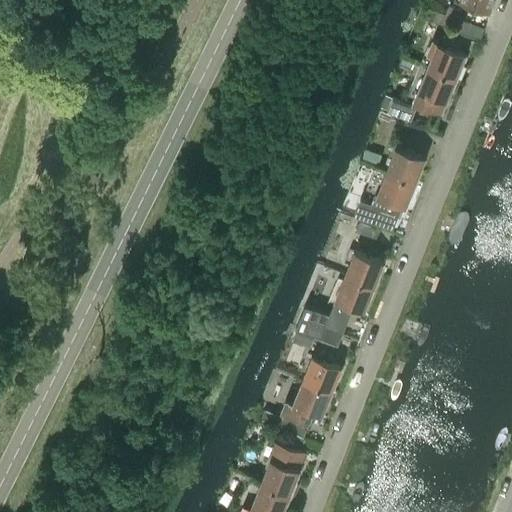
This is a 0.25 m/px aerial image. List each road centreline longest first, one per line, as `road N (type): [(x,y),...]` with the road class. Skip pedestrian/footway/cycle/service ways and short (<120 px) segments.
road 1 (tertiary): [(0,485),(242,0)]
road 2 (residential): [(315,511),(511,12)]
